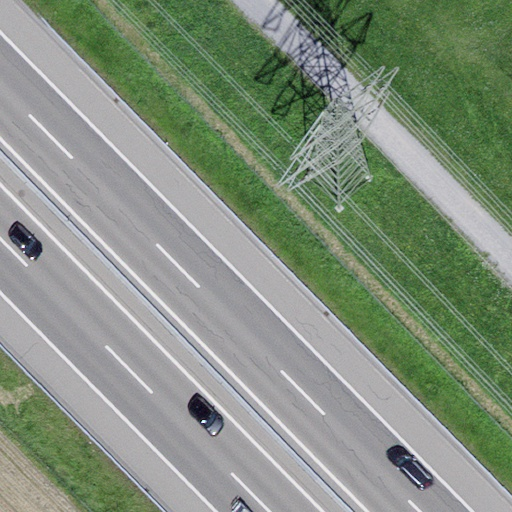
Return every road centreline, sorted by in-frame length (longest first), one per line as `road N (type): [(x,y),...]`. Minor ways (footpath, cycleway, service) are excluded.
road 1 (motorway): [(421,511),(0,84)]
road 2 (motorway): [(0,238),(269,511)]
road 3 (track): [(254,0),(511,261)]
